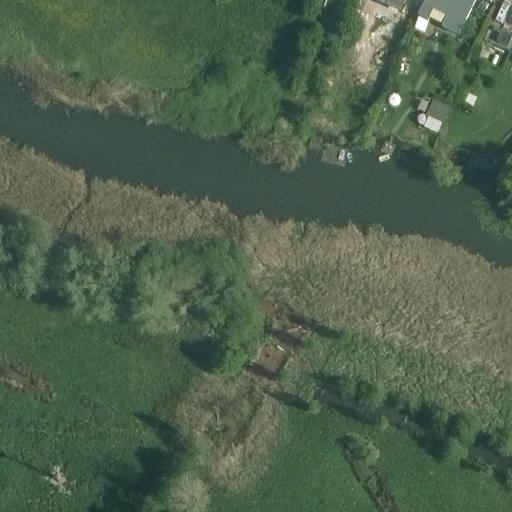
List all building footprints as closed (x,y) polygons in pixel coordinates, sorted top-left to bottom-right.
[(355,0),(353,5),(369,13),(375,0),(355,0)] [(405,0),(376,0),(400,11),(405,0)] [(427,0),(425,5),(433,9),(438,0),(427,0)] [(476,0),(438,0),(433,9),(430,15),(445,23),(443,27),(459,35),(476,0)] [(511,16),(499,44),(509,49),(511,44),(511,16)] [(434,99),(430,115),(448,120),(452,104),(434,99)]
